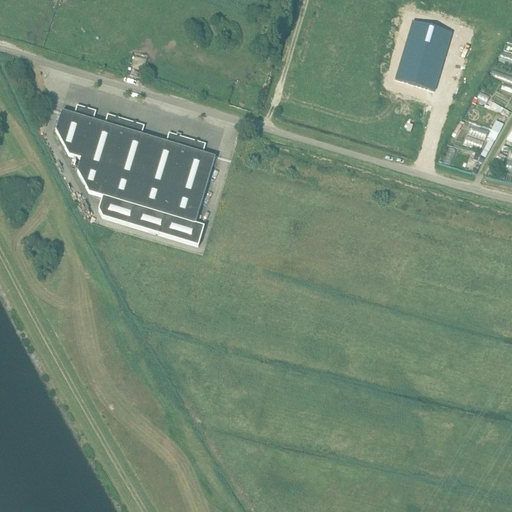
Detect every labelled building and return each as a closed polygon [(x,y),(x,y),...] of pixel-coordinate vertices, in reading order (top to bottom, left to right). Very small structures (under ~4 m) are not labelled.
[(448,33),(410,22),(393,82),(431,92),(448,33)] [(493,104),(490,110),(501,114),(503,110),(493,104)] [(69,157),(80,160),(92,122),(93,122),(96,112),(77,107),(74,116),(61,112),(55,132),(69,157)] [(89,194),(103,198),(126,121),(108,116),(105,125),(93,122),(92,122),(80,160),(81,160),(77,172),(89,194)] [(103,198),(98,212),(102,219),(127,227),(130,219),(133,208),(154,140),(141,136),(144,127),(126,121),(103,198)] [(154,140),(133,208),(130,219),(197,240),(199,228),(195,226),(215,159),(202,155),(205,145),(169,134),(166,144),(154,140)]
